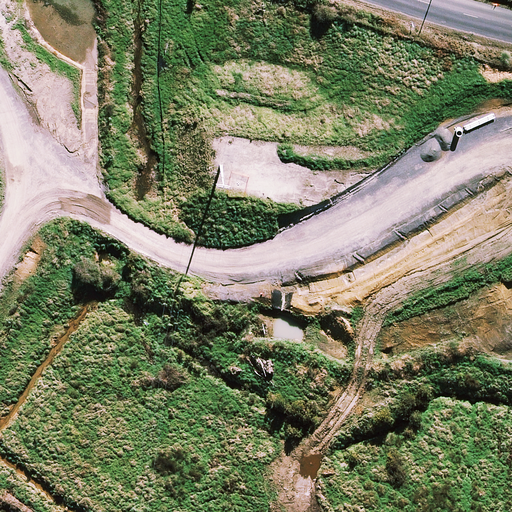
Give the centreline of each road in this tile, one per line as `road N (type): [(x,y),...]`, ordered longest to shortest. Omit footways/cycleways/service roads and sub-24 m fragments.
road 1 (unknown): [(197,511),(256,238),(325,0)]
road 2 (unknown): [(398,0),(323,270),(271,511)]
